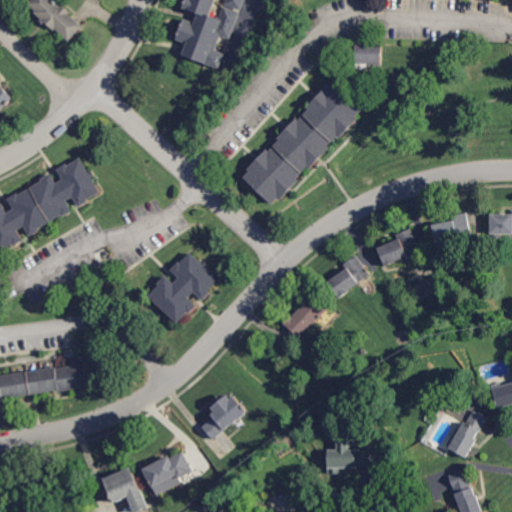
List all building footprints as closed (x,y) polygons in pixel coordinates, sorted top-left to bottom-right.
[(55,0),(61,6),(63,4),(64,4),(65,5),(69,9),(72,12),(70,14),(74,18),(83,26),(84,26),(71,40),(58,28),(56,30),(49,23),(47,25),(46,24),(44,23),(42,21),(44,19),(36,12),(38,11),(31,4),(34,0),(55,0)] [(245,0),(245,1),(242,9),(227,4),(228,0),(217,0),(212,15),(220,18),(221,18),(225,7),(240,12),(231,38),(229,38),(222,35),(216,50),(224,53),(225,54),(226,54),(223,62),(220,68),(184,54),(187,47),(187,45),(188,44),(188,43),(178,39),(185,19),(196,23),(198,19),(199,16),(200,13),(185,7),(187,0),(245,0)] [(383,71),(355,70),(356,44),(384,45),(384,48),(383,70),(383,71)] [(0,113),(0,80),(2,82),(0,84),(3,86),(15,98),(0,113)] [(344,90),(364,109),(357,116),(359,118),(351,126),(350,128),(349,129),(348,130),(341,138),(338,135),(334,140),(329,144),(327,147),(330,149),(321,159),(318,161),(311,169),(309,166),(304,172),(300,176),(299,177),(301,179),(293,188),(291,190),(291,191),(289,192),(282,200),(280,198),(275,203),(246,176),(252,170),(249,168),(256,160),(257,159),(259,158),(268,148),(270,151),(275,145),(278,142),(281,139),(279,137),(280,137),(286,130),(288,128),(289,127),(290,126),(298,118),(299,119),(302,116),(305,113),(310,107),(309,106),(315,99),(317,97),(317,96),(319,95),(327,87),(328,88),(330,86),(334,81),(344,90)] [(92,174),(94,172),(97,176),(94,177),(100,187),(102,191),(97,195),(89,199),(90,200),(90,201),(81,206),(80,204),(75,196),(73,198),(72,198),(71,199),(69,200),(68,201),(71,206),(74,210),(64,216),(63,214),(51,220),(40,228),(41,229),(31,235),(27,229),(25,226),(23,227),(21,228),(20,229),(21,231),(25,238),(16,244),(15,243),(2,250),(0,246),(0,203),(2,202),(8,212),(9,211),(10,210),(12,209),(15,207),(10,198),(19,193),(19,194),(31,187),(44,179),(43,178),(52,172),(58,182),(59,182),(61,180),(64,178),(59,169),(68,163),(68,165),(81,157),(92,174)] [(511,233),(502,232),(502,237),(494,237),(494,231),(494,213),(503,213),(506,213),(511,213),(511,208),(511,233)] [(440,247),(437,234),(435,224),(443,222),(446,221),(456,219),(455,215),(456,214),(461,213),(468,212),(468,213),(469,218),(470,224),(471,228),(473,235),(469,236),(465,237),(457,239),(448,240),(447,241),(448,245),(440,247)] [(425,259),(425,260),(412,266),(408,258),(406,259),(397,263),(388,268),(380,249),(388,246),(390,245),(400,241),(397,235),(412,229),(414,232),(422,252),(425,259)] [(212,270),(221,280),(211,290),(210,291),(212,292),(205,299),(201,295),(197,291),(194,295),(193,296),(192,296),(200,304),(199,306),(192,312),(190,311),(184,318),(180,321),(162,304),(152,294),(162,285),(161,283),(168,275),(176,282),(178,281),(180,279),(182,277),(173,269),(180,262),(182,263),(185,260),(193,252),(212,270)] [(342,295),(339,292),(331,280),(338,275),(340,274),(347,269),(345,265),(359,255),(362,259),(366,266),(372,274),(369,276),(368,276),(360,283),(342,295)] [(302,337),(288,324),(287,323),(299,310),(300,309),(301,308),(302,307),(316,293),(320,296),(329,305),(331,307),(329,309),(315,323),(304,335),(302,337)] [(89,386),(88,386),(85,387),(65,390),(63,390),(61,390),(61,388),(59,388),(57,389),(56,389),(37,392),(34,392),(33,392),(31,393),(30,393),(28,393),(8,396),(7,397),(6,397),(5,397),(5,399),(4,399),(3,399),(2,400),(1,400),(0,400),(0,377),(1,377),(1,375),(9,373),(12,373),(29,370),(48,367),(51,367),(59,366),(58,368),(66,367),(72,366),(86,363),(89,386)] [(511,403),(502,406),(501,406),(501,405),(499,399),(499,397),(496,387),(511,382),(511,403)] [(232,397),(236,395),(237,396),(248,409),(248,411),(241,417),(234,422),(226,429),(224,431),(215,437),(214,437),(207,428),(205,426),(209,423),(216,417),(214,414),(217,411),(214,407),(220,402),(221,401),(222,400),(230,394),(232,397)] [(477,438),(479,439),(477,443),(474,448),(469,457),(452,447),(451,446),(455,440),(451,437),(458,427),(461,429),(464,423),(465,421),(468,423),(468,422),(475,410),(477,411),(488,418),(489,418),(477,438)] [(365,451),(381,451),(381,460),(381,468),(380,468),(364,467),(362,467),(357,467),(357,469),(341,469),(341,475),(331,475),(331,451),(339,451),(339,436),(349,436),(349,437),(349,450),(365,451)] [(195,470),(194,471),(193,471),(185,475),(181,478),(179,475),(178,474),(175,475),(171,478),(162,482),(157,485),(156,485),(150,475),(147,469),(147,468),(153,465),(160,462),(163,460),(167,458),(168,457),(170,457),(171,456),(172,457),(183,451),(185,450),(187,455),(195,470)] [(112,503),(112,502),(106,489),(103,482),(104,481),(107,480),(107,479),(108,479),(113,476),(118,474),(119,474),(120,473),(121,473),(133,467),(136,475),(142,489),(141,490),(136,492),(132,494),(126,497),(125,497),(116,501),(115,501),(113,503),(112,503)] [(473,487),(475,486),(477,493),(478,493),(480,498),(481,500),(483,506),(484,510),(478,511),(464,511),(462,507),(461,505),(456,489),(453,479),(451,474),(467,469),(467,470),(470,480),(473,487)]
